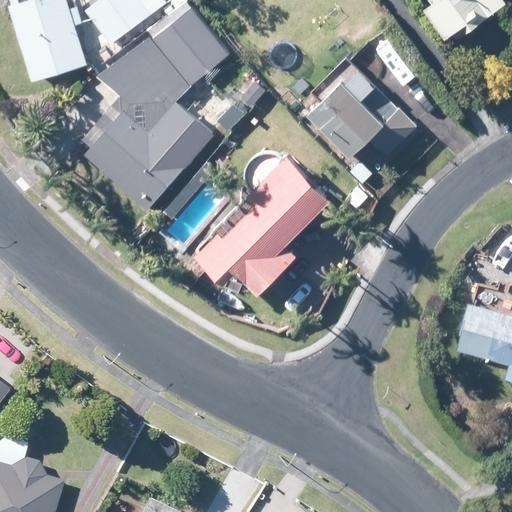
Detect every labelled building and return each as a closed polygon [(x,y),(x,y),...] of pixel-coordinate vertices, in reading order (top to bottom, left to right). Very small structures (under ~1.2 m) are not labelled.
[(79,21),(74,5),(66,8),(63,0),(9,0),(11,4),(5,5),(29,80),(84,62),(71,23),(79,21)] [(155,20),(140,0),(92,0),(83,7),(116,50),(145,28),(155,20)] [(502,2),(500,0),(426,0),(427,0),(422,4),(417,7),(439,37),(448,30),(453,38),(502,2)] [(144,212),(216,135),(183,104),(228,57),(191,8),(98,77),(117,95),(77,137),(87,146),(80,152),(144,212)] [(267,90),(252,77),(237,94),(251,107),(267,90)] [(376,122),(356,102),(334,80),(314,100),(302,113),(345,156),(348,153),(368,135),(386,153),(414,126),(393,105),(376,122)] [(278,242),(315,205),(323,197),(280,154),(278,157),(245,189),(240,194),(247,202),(215,235),(212,231),(190,253),(216,280),(223,287),(235,276),(251,291),(284,259),(289,254),(278,242)] [(364,176),(369,171),(358,160),(356,162),(348,170),(359,181),(361,179),(364,176)] [(353,207),(365,194),(356,185),(344,197),(353,207)] [(511,315),(466,302),(453,346),(506,361),(501,376),(511,378),(511,315)] [(0,400),(14,382),(0,371),(0,400)] [(51,468),(44,456),(30,452),(18,459),(0,453),(0,511),(64,511),(58,510),(60,503),(63,492),(68,473),(51,468)] [(199,511),(155,491),(145,511),(199,511)]
